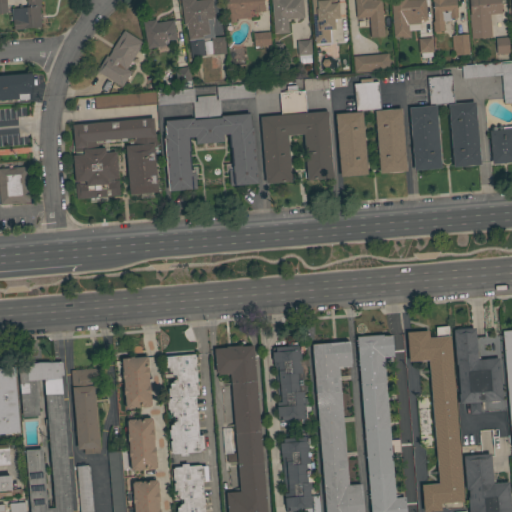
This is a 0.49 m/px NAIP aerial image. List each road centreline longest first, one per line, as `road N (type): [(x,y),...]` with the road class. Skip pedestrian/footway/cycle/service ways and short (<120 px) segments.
road 1 (primary): [(0,317),(511,279)]
road 2 (primary): [(511,215),(78,248)]
road 3 (residential): [(100,0),(68,56),(48,127),(57,250)]
